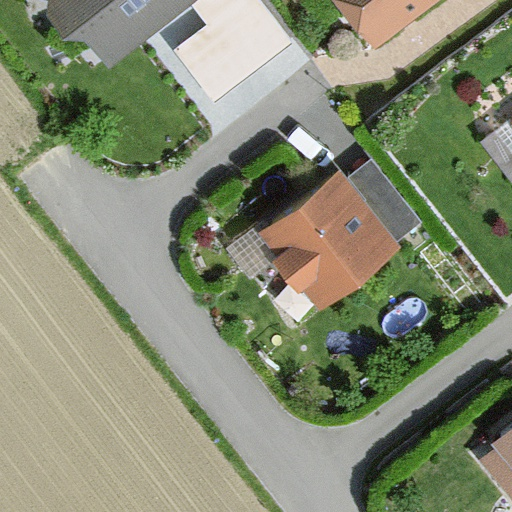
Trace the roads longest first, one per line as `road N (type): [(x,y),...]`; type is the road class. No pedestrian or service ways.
road 1 (residential): [(324,511),(43,158)]
road 2 (unknown): [(288,86),(150,209),(126,262)]
